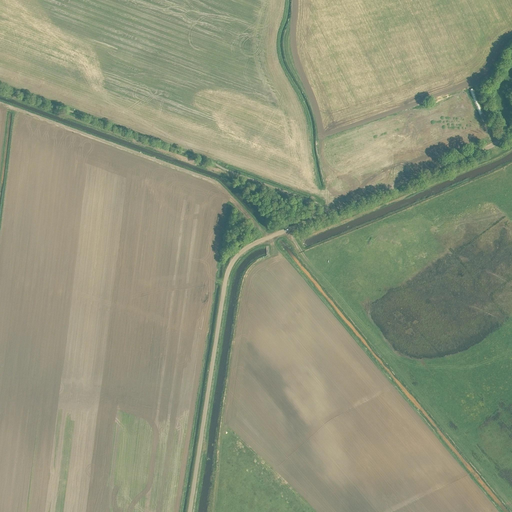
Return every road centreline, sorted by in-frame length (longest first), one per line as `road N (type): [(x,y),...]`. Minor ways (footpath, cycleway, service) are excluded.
road 1 (unclassified): [(190,511),(225,280),(236,256),(485,147),(511,122)]
road 2 (track): [(220,168),(289,244),(511,147)]
